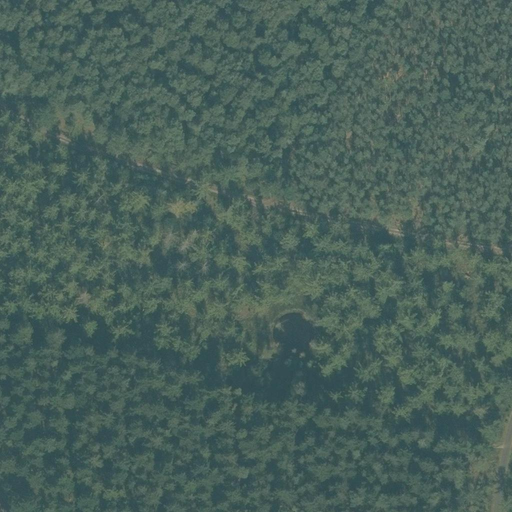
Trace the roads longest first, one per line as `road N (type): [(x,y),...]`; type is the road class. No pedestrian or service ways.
road 1 (track): [(511,252),(252,202),(151,171),(0,106)]
road 2 (track): [(0,326),(507,441)]
